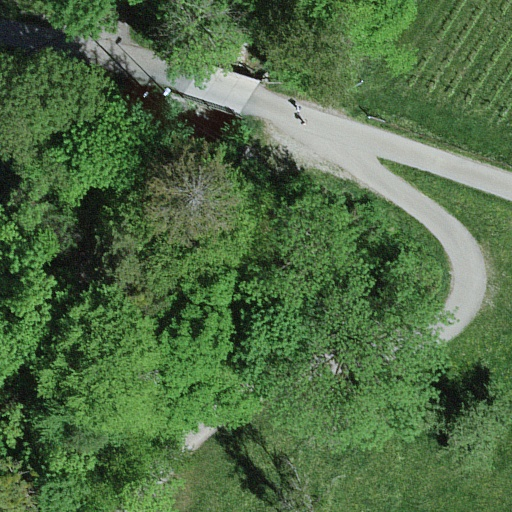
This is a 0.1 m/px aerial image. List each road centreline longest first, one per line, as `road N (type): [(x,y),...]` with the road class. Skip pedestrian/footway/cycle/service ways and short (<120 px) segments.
road 1 (track): [(124,511),(199,428),(257,397),(409,344),(459,312),(472,291),(474,265),(455,235),(297,115)]
road 2 (unclassified): [(511,191),(254,100),(0,26)]
